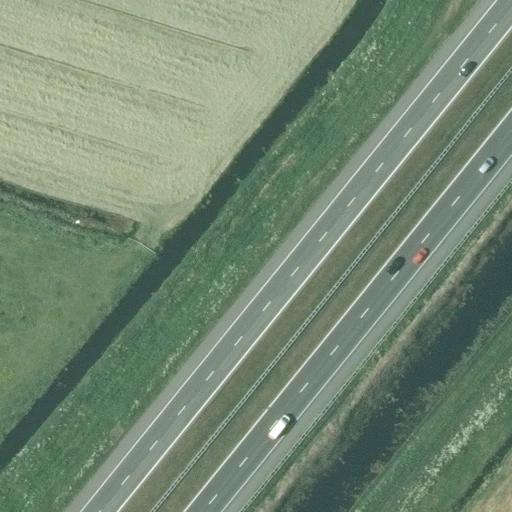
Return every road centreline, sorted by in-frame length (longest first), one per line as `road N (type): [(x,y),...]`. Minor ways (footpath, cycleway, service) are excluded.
road 1 (motorway): [(499,0),(96,511)]
road 2 (motorway): [(201,511),(511,116)]
